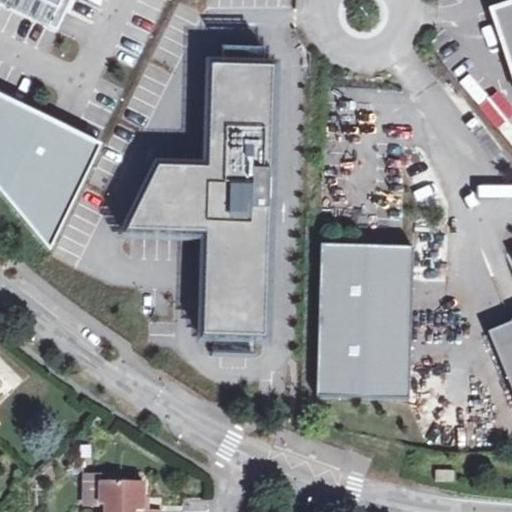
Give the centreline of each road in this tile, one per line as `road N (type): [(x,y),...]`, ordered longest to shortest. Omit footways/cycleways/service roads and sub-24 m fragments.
road 1 (unclassified): [(0,278),(128,377),(248,450)]
road 2 (unclassified): [(248,450),(302,477),(439,511)]
